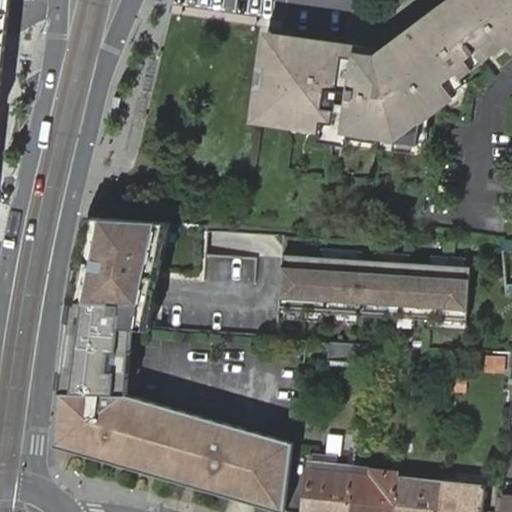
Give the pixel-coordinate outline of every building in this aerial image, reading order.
[(0,0),(0,67),(8,0),(0,0)] [(454,100),(442,85),(456,76),(461,81),(473,72),(466,63),(473,57),(476,61),(486,53),(491,59),(507,47),(510,51),(511,49),(511,0),(460,0),(384,56),(268,40),(257,119),(321,128),(319,143),(349,147),(351,132),(391,138),(391,143),(419,147),(423,123),(454,100)] [(125,223),(88,221),(72,301),(76,301),(123,303),(122,328),(136,329),(151,330),(167,247),(165,247),(169,224),(125,223)] [(470,322),(473,266),(286,256),(283,312),(470,322)] [(131,393),(136,329),(122,328),(123,303),(76,301),(61,392),(129,393),(131,393)] [(329,359),(362,362),(364,345),(330,343),(329,359)] [(389,364),(391,347),(364,345),(362,362),(389,364)] [(502,372),(503,362),(491,361),(490,370),(502,372)] [(71,452),(276,511),(284,511),(294,442),(131,393),(129,393),(61,392),(56,431),(61,431),(72,447),(71,452)] [(54,448),(71,452),(72,447),(61,431),(56,431),(54,448)] [(321,464),(320,472),(350,475),(350,472),(351,468),(321,464)] [(345,511),(350,479),(350,475),(320,472),(307,471),(301,511),(345,511)] [(369,481),(370,474),(350,472),(350,475),(350,479),(369,481)] [(392,511),(396,480),(396,476),(370,474),(369,481),(350,479),(345,511),(392,511)] [(396,480),(392,511),(437,511),(441,485),(396,480)] [(479,511),(482,489),(441,485),(437,511),(479,511)] [(511,511),(511,499),(498,498),(496,511),(511,511)]
